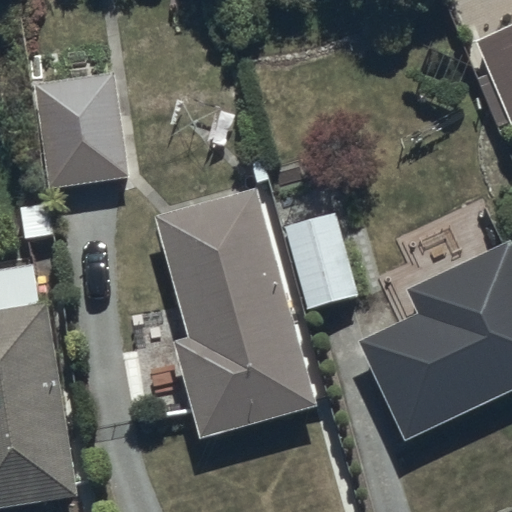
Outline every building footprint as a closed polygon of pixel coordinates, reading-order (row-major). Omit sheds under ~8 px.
[(511,19),(466,40),(505,131),(511,127),(511,19)] [(56,185),(133,174),(118,69),(41,79),(56,185)] [(207,440),(313,411),(251,187),(144,216),(207,440)] [(304,312),(356,299),(333,212),(282,225),(304,312)] [(351,343),(398,444),(511,391),(511,242),(408,291),(418,312),(351,343)] [(0,508),(82,495),(48,292),(0,300),(0,508)]
